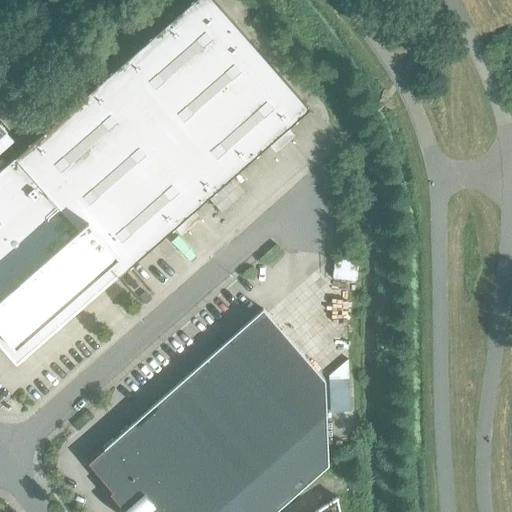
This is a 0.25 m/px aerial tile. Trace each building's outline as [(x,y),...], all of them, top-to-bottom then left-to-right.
[(194,0),(15,157),(0,170),(0,337),(18,358),(50,329),(52,331),(60,324),(58,322),(76,306),(78,308),(86,301),(84,299),(115,272),(119,276),(310,109),(214,0),(194,0)] [(233,178),(210,199),(223,214),(247,193),(233,178)] [(356,281),(357,261),(336,258),(334,279),(356,281)] [(274,511),(329,464),(327,413),(348,412),(346,380),(326,381),(326,380),(263,309),(88,463),(113,491),(110,493),(124,510),(122,511),(274,511)] [(340,511),(338,497),(314,511),(340,511)]
